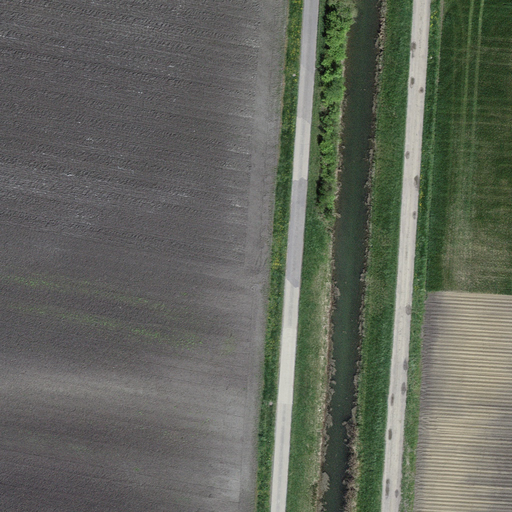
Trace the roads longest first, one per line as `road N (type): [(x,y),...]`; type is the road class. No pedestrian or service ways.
road 1 (track): [(391,511),(423,0)]
road 2 (track): [(275,511),(304,0)]
